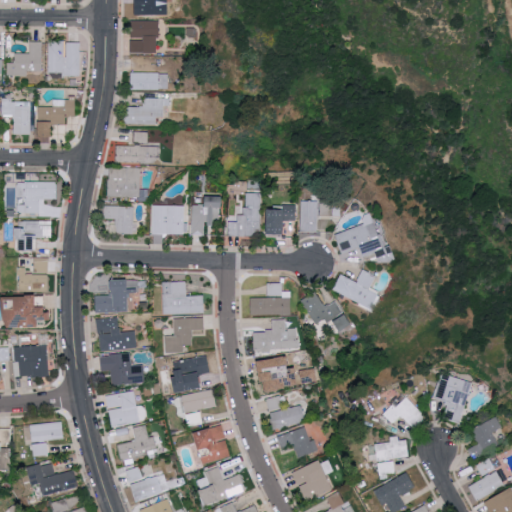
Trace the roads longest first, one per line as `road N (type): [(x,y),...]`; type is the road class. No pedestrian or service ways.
road 1 (residential): [(110,511),(86,440),(74,303),(76,233),(106,71),(106,0)]
road 2 (residential): [(284,511),(233,372),(228,263)]
road 3 (residential): [(74,256),(315,265)]
